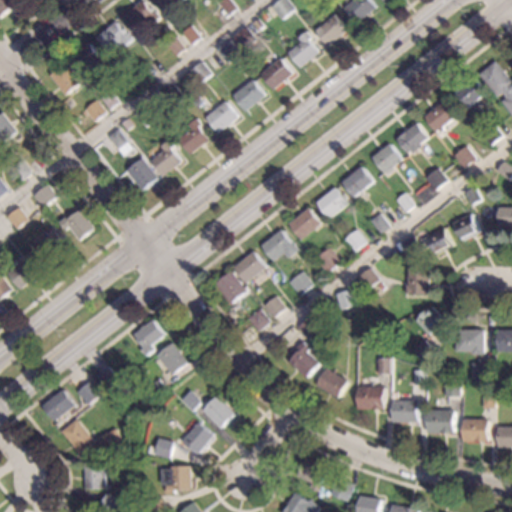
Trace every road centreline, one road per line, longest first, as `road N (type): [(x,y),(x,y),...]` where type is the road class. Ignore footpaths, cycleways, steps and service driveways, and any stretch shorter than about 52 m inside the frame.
road 1 (residential): [(511,487),(431,473),(360,448),(286,409),(248,378),(0,56)]
road 2 (tertiary): [(0,404),(510,0)]
road 3 (tertiary): [(445,0),(0,355)]
road 4 (residential): [(94,0),(0,75)]
